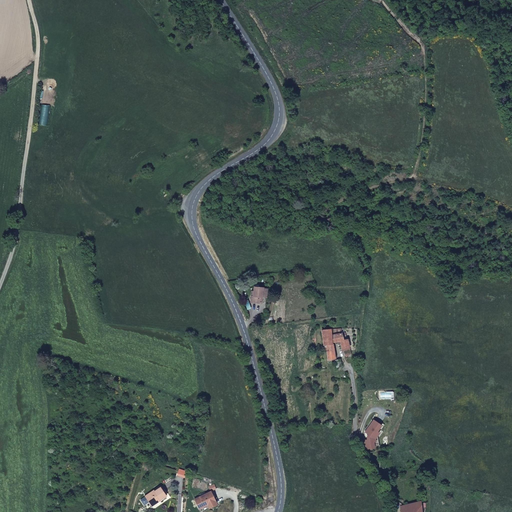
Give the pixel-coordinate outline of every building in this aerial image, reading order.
[(246,301),(257,301),(257,292),(261,293),(262,285),(248,285),(248,294),(246,293),(246,301)] [(326,343),(326,358),(335,357),(335,341),(340,340),(343,339),(342,332),(332,333),(331,328),(322,329),(322,343),(326,343)] [(347,339),(343,339),(340,340),(341,349),(343,349),(349,347),(347,339)] [(373,450),(372,440),(363,441),(364,448),(369,447),(370,450),(373,450)] [(146,496),(151,504),(158,499),(159,501),(167,495),(160,486),(146,496)] [(199,508),(207,505),(210,503),(211,507),(217,504),(211,492),(195,499),(199,508)] [(158,499),(151,504),(149,505),(151,508),(160,502),(159,501),(158,499)]
